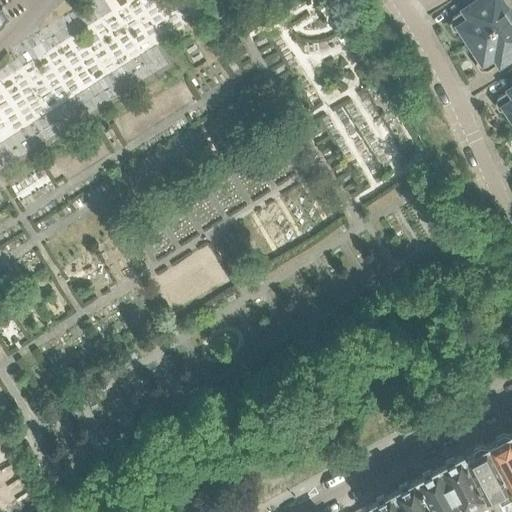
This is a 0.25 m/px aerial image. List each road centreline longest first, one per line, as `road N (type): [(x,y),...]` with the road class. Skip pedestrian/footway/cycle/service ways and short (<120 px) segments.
road 1 (residential): [(511,211),(401,0)]
road 2 (residential): [(511,397),(307,511)]
